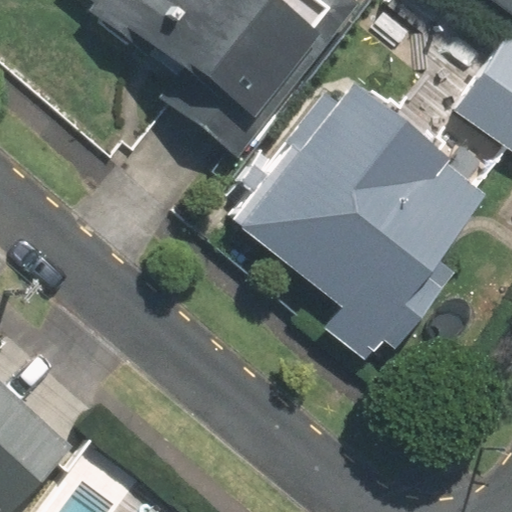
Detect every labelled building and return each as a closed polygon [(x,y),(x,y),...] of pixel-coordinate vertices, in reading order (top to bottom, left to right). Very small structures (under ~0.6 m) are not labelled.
[(79,0),(174,68),(151,101),(235,160),(347,11),(331,0),(79,0)] [(511,0),(470,0),(511,29),(511,0)] [(511,49),(495,36),(463,79),(511,115),(511,49)] [(427,290),(417,283),(485,195),(338,84),(271,171),(264,166),(218,227),(381,350),(427,290)] [(0,511),(5,511),(64,452),(0,389),(0,511)]
